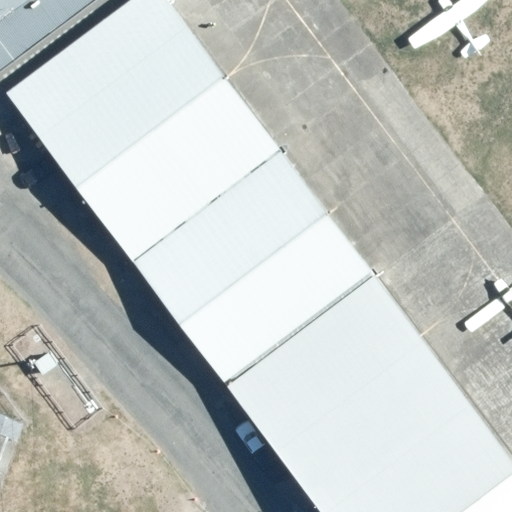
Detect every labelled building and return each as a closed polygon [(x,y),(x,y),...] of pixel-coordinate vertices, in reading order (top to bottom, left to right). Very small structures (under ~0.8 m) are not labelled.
[(0,0),(0,72),(98,0),(0,0)] [(128,263),(278,152),(223,79),(164,0),(132,0),(3,95),(128,263)] [(222,387),(370,276),(325,216),(278,152),(128,263),(222,387)] [(417,338),(370,276),(222,387),(316,511),(511,511),(511,462),(417,338)] [(123,410),(84,362),(55,385),(94,433),(123,410)] [(0,477),(15,435),(23,438),(31,416),(20,412),(0,405),(0,477)]
